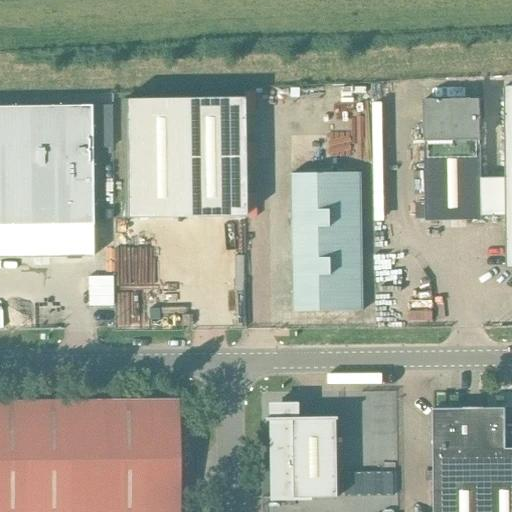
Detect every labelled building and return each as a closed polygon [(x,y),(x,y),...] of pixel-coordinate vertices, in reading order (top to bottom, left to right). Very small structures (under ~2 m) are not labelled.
[(511,86),(507,86),(507,178),(493,178),(493,217),(505,217),(505,269),(511,268),(511,86)] [(125,219),(245,218),(243,98),(123,99),(125,219)] [(482,217),(493,217),(493,178),(482,178),(480,98),(424,98),(426,221),(482,220),(482,217)] [(0,107),(0,227),(92,226),(91,106),(0,107)] [(364,311),(363,291),(361,171),(291,172),(294,312),(364,311)] [(192,316),(182,316),(182,327),(192,327),(192,316)] [(179,511),(179,459),(178,459),(177,401),(0,402),(0,511),(179,511)] [(273,405),(274,421),(275,499),(339,498),(337,420),(340,420),(339,417),(298,418),(298,405),(273,405)] [(511,511),(511,449),(506,449),(505,409),(434,410),(434,430),(434,511),(511,511)]
